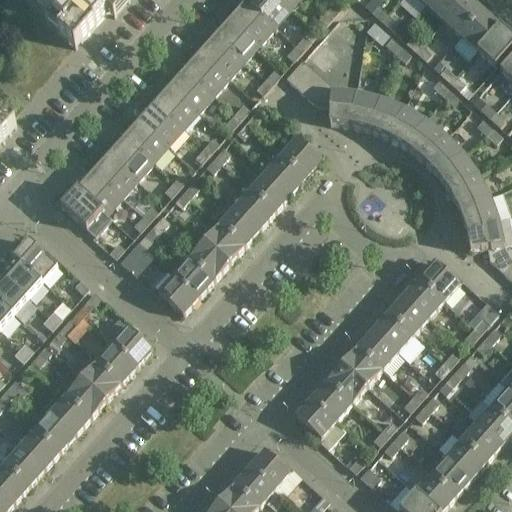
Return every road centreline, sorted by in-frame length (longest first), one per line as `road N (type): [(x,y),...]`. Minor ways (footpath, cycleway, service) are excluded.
road 1 (residential): [(187,350),(328,201),(396,264),(262,419)]
road 2 (residential): [(13,189),(182,0)]
road 3 (residential): [(187,350),(13,189)]
road 4 (residential): [(44,511),(187,350)]
road 5 (residential): [(368,511),(262,419)]
road 6 (residential): [(262,419),(179,511)]
